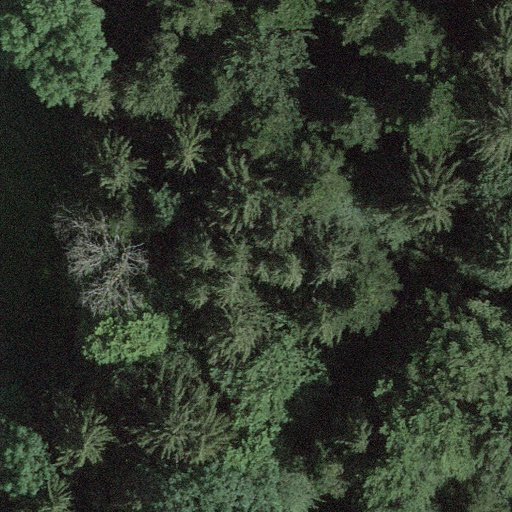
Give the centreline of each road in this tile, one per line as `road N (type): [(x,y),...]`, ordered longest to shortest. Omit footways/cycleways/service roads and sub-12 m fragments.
road 1 (track): [(54,511),(511,136)]
road 2 (track): [(101,0),(163,208),(166,265),(143,326),(43,511)]
